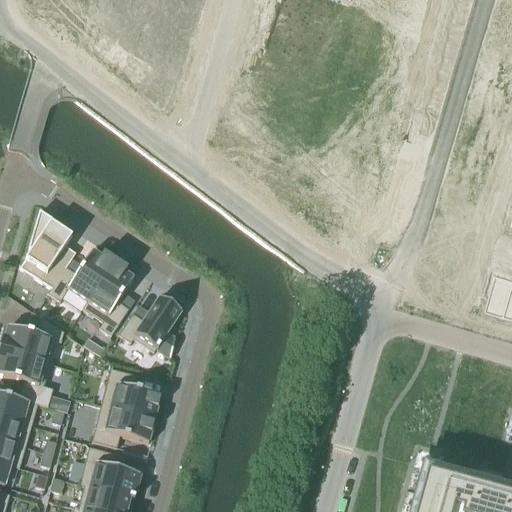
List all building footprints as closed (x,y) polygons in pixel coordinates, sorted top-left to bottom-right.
[(25,0),(32,5),(34,3),(44,11),(52,0),(25,0)] [(74,0),(59,20),(78,34),(104,0),(74,0)] [(104,0),(78,34),(96,48),(121,15),(123,14),(104,0)] [(265,0),(263,10),(302,21),(308,0),(265,0)] [(391,0),(388,13),(428,25),(434,4),(419,0),(391,0)] [(336,3),(332,15),(342,18),(345,5),(336,3)] [(263,10),(257,31),(296,42),(302,21),(263,10)] [(372,31),(368,45),(393,52),(397,39),(421,47),(428,25),(388,13),(382,33),(372,31)] [(121,15),(96,48),(115,62),(142,28),(123,14),(121,15)] [(148,54),(131,77),(151,92),(179,56),(160,42),(166,34),(155,26),(138,46),(148,54)] [(257,31),(251,52),(290,63),(296,42),(257,31)] [(326,37),(322,50),(332,52),(335,40),(326,37)] [(368,45),(364,58),(373,61),(367,83),(411,96),(418,72),(390,64),(393,52),(368,45)] [(322,50),(318,62),(328,65),(332,52),(322,50)] [(251,52),(245,74),(284,85),(290,63),(251,52)] [(352,102),(347,116),(372,123),(376,111),(404,119),(411,96),(367,83),(361,105),(352,102)] [(312,84),(309,97),(318,100),(322,87),(312,84)] [(282,89),(279,99),(292,102),(295,93),(282,89)] [(295,93),(292,102),(305,106),(307,96),(295,93)] [(327,114),(321,122),(332,130),(338,122),(327,114)] [(251,115),(225,150),(245,165),(271,131),(251,115)] [(351,124),(345,132),(355,140),(361,132),(351,124)] [(271,131),(245,165),(264,179),(289,146),(290,145),(271,131)] [(289,146),(264,179),(283,194),(309,159),(290,145),(289,146)] [(309,159),(283,194),(303,209),(329,175),(309,159)] [(348,207),(330,231),(358,251),(359,251),(360,252),(361,252),(362,252),(363,251),(364,251),(364,250),(365,250),(365,249),(366,248),(379,204),(362,191),(365,187),(351,177),(336,198),(348,207)] [(23,265),(18,273),(49,294),(50,294),(64,273),(63,272),(54,266),(63,252),(63,251),(64,251),(70,241),(57,233),(58,230),(51,226),(52,225),(45,220),(44,221),(38,217),(33,232),(29,246),(27,254),(29,256),(23,265)] [(49,294),(46,299),(58,307),(67,294),(86,306),(87,307),(114,266),(102,258),(100,261),(91,255),(75,280),(65,273),(64,273),(50,294),(49,294)] [(86,306),(81,314),(101,328),(97,333),(109,341),(127,314),(117,307),(133,283),(124,277),(126,274),(114,266),(87,307),(86,306)] [(482,315),(483,315),(502,321),(511,284),(511,283),(493,278),(486,301),(482,315)] [(511,284),(502,321),(506,322),(511,323),(511,284)] [(131,319),(117,340),(129,348),(132,344),(152,358),(155,354),(168,363),(169,363),(169,362),(174,343),(165,338),(180,316),(158,302),(142,326),(131,319)] [(0,342),(0,354),(48,368),(55,346),(59,347),(62,338),(62,337),(52,331),(40,322),(40,323),(35,339),(25,336),(7,331),(3,343),(0,342)] [(0,380),(11,384),(21,387),(16,404),(19,404),(36,409),(46,412),(51,394),(42,391),(48,368),(0,354),(0,380)] [(442,370),(445,358),(436,356),(433,368),(442,370)] [(109,374),(100,410),(153,424),(159,400),(131,392),(134,380),(109,374)] [(457,390),(510,405),(511,399),(511,391),(460,377),(457,390)] [(0,399),(0,422),(30,431),(36,409),(19,404),(0,399)] [(74,401),(66,432),(91,439),(99,407),(74,401)] [(90,447),(107,451),(115,453),(118,441),(147,448),(153,424),(100,410),(90,447)] [(53,415),(50,427),(59,430),(63,417),(53,415)] [(0,422),(0,445),(24,452),(30,431),(0,422)] [(45,444),(42,457),(52,460),(55,447),(45,444)] [(0,445),(0,467),(9,470),(9,471),(18,474),(19,471),(24,452),(0,445)] [(78,490),(81,491),(82,491),(83,491),(129,503),(132,504),(133,501),(139,479),(120,474),(109,471),(113,459),(89,453),(88,452),(78,490)] [(42,457),(39,470),(48,472),(49,472),(52,460),(42,457)] [(0,491),(3,492),(9,471),(9,470),(0,467),(0,491)] [(511,511),(511,497),(503,495),(497,493),(473,486),(467,485),(446,479),(423,473),(419,472),(419,474),(418,474),(418,477),(413,493),(407,511),(511,511)] [(37,478),(33,491),(43,493),(46,481),(37,478)] [(52,482),(49,495),(58,497),(62,485),(52,482)] [(77,511),(126,511),(129,503),(83,491),(82,491),(77,511)] [(0,511),(4,511),(8,500),(0,497),(0,511)]
